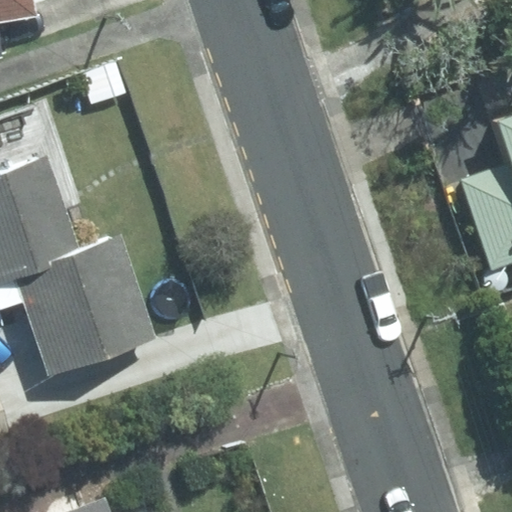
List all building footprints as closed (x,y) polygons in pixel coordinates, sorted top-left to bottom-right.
[(29,0),(0,0),(0,20),(32,15),(29,0)] [(502,160),(454,175),(482,266),(511,257),(511,104),(487,112),(502,160)] [(47,157),(0,171),(0,275),(40,263),(76,252),(47,157)] [(76,252),(40,263),(44,277),(12,287),(39,375),(149,341),(117,239),(76,252)] [(0,402),(0,441),(11,437),(0,402)] [(107,511),(99,490),(18,511),(107,511)]
